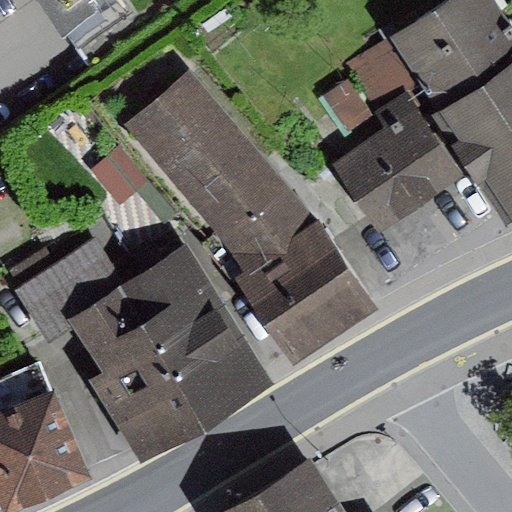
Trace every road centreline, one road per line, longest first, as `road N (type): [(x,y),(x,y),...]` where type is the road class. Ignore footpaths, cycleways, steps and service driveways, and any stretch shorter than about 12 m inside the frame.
road 1 (primary): [(394,363),(141,511)]
road 2 (residential): [(394,363),(501,511)]
road 3 (primary): [(511,302),(394,363)]
